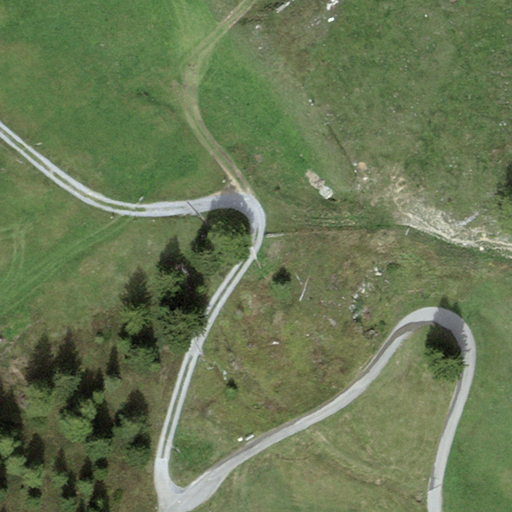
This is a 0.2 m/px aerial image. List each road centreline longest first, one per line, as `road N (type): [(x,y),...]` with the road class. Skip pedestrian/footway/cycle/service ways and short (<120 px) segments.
road 1 (track): [(435,511),(438,460),(469,371),(465,333),(439,314),(416,316),(350,397),(233,460),(168,509)]
road 2 (track): [(168,509),(159,470),(192,359),(247,267),(259,227),(245,201)]
road 3 (track): [(0,128),(49,173),(110,207),(170,211),(245,201)]
road 4 (track): [(245,201),(186,116),(190,75),(211,36),(254,0)]
